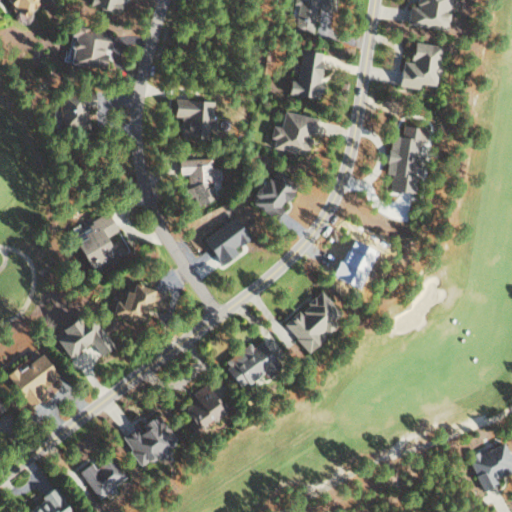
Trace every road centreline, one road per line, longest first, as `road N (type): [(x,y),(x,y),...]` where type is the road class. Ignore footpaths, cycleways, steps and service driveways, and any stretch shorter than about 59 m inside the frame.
road 1 (residential): [(0,480),(295,258),(327,222),(354,153),(374,0)]
road 2 (residential): [(163,0),(138,92),(139,171),(158,228),(219,316)]
